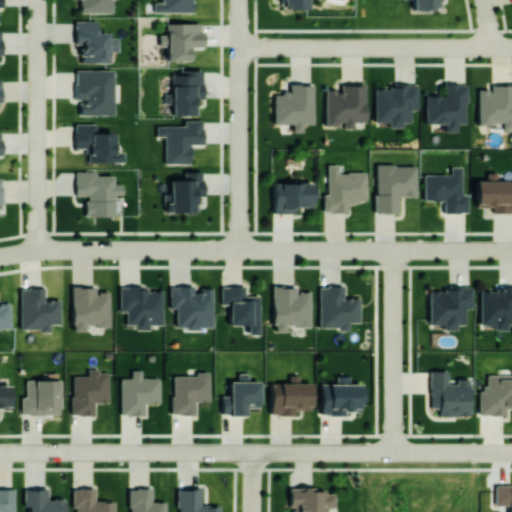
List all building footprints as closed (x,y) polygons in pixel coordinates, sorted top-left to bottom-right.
[(75,0),(75,11),(109,12),(109,0),(75,0)] [(192,11),(191,0),(160,0),(161,1),(153,1),(153,12),(192,11)] [(281,0),(282,9),(307,8),(307,0),(281,0)] [(411,0),(411,9),(439,8),(438,0),(411,0)] [(105,62),(105,51),(115,51),(115,37),(105,37),(105,32),(95,32),(95,20),(75,20),(75,62),(105,62)] [(165,59),(191,59),(191,46),(201,46),(201,22),(166,22),(165,59)] [(111,114),(112,69),(74,69),(73,99),(78,99),(77,114),(111,114)] [(180,69),(180,74),(170,75),(171,115),(195,114),(195,98),(202,98),(201,69),(180,69)] [(311,83),(288,83),(288,93),(272,93),(272,123),(291,123),(291,131),(300,131),(300,123),(312,123),(311,83)] [(423,123),(442,123),(442,131),(455,131),(455,122),(464,123),(465,83),(443,83),(442,95),(423,95),(423,123)] [(477,123),(500,123),(500,129),(511,128),(511,83),(488,84),(488,88),(476,89),(477,123)] [(364,121),(364,85),(322,85),(322,126),(338,126),(338,127),(351,127),(351,121),(364,121)] [(372,85),(372,122),(386,122),(386,127),(400,127),(400,121),(409,121),(409,109),(415,109),(415,85),(372,85)] [(163,163),(189,163),(190,143),(202,143),(202,120),(182,119),(182,125),(155,125),(155,136),(163,136),(163,163)] [(122,161),(122,151),(112,151),(112,132),(94,132),(94,123),(72,123),(72,149),(86,149),(86,161),(122,161)] [(347,212),(346,201),(365,201),(365,171),(338,172),(337,164),(326,164),(327,193),(322,193),(322,212),(347,212)] [(374,164),(374,212),(396,213),(397,195),(415,195),(415,165),(374,164)] [(422,174),(423,200),(441,200),(442,212),(466,212),(466,193),(461,193),(460,166),(450,166),(450,174),(422,174)] [(84,216),(113,215),(113,193),(121,193),(120,184),(112,184),(112,175),(94,175),(94,171),(73,171),(74,195),(83,195),(84,216)] [(168,179),(168,202),(164,202),(164,212),(195,212),(195,195),(201,195),(202,171),(183,171),(183,179),(168,179)] [(474,206),(489,207),(489,212),(511,211),(511,180),(496,180),(496,172),(485,172),(485,180),(475,180),(474,206)] [(271,182),(271,213),(294,212),(294,206),(311,206),(311,181),(271,182)] [(210,328),(211,287),(191,287),(191,285),(168,285),(167,308),(174,308),(173,327),(210,328)] [(227,325),(247,325),(247,334),(257,334),(258,295),(243,295),(243,285),(219,285),(219,301),(227,301),(227,325)] [(317,328),(346,328),(346,322),(357,322),(357,297),(342,297),(342,285),(317,285),(317,328)] [(107,328),(107,291),(94,291),(94,286),(70,286),(70,328),(107,328)] [(307,326),(308,291),(295,291),(295,286),(271,286),(271,331),(283,331),(284,325),(307,326)] [(19,330),(48,330),(47,324),(58,324),(58,299),(44,299),(44,287),(18,288),(19,330)] [(160,287),(117,287),(117,311),(124,311),(124,324),(132,324),(132,329),(146,329),(146,324),(160,324),(160,287)] [(470,308),(470,288),(426,287),(425,324),(440,324),(440,329),(454,329),(454,324),(463,324),(463,308),(470,308)] [(511,287),(477,287),(477,324),(491,324),(491,329),(506,329),(506,324),(511,324),(511,287)] [(9,302),(0,302),(0,314),(0,327),(9,327),(9,302)] [(159,377),(140,377),(140,369),(130,369),(130,377),(119,377),(119,414),(143,414),(143,403),(159,403),(159,377)] [(71,375),(70,414),(92,414),(92,402),(107,402),(107,370),(87,370),(87,375),(71,375)] [(468,378),(455,378),(455,384),(446,384),(446,370),(428,370),(428,407),(436,407),(436,415),(468,415),(468,378)] [(258,407),(259,380),(247,380),(247,372),(237,372),(237,380),(228,380),(227,394),(220,394),(220,415),(244,415),(244,406),(258,407)] [(170,373),(171,414),(193,414),(193,401),(208,401),(208,373),(170,373)] [(309,382),(297,382),(297,374),(288,374),(288,382),(268,382),(269,414),(293,414),(293,409),(310,409),(309,382)] [(511,374),(485,374),(485,387),(477,387),(477,415),(505,415),(505,408),(511,407),(511,374)] [(318,383),(318,415),(344,415),(344,411),(359,411),(359,383),(348,383),(348,375),(335,375),(334,383),(318,383)] [(59,379),(25,379),(24,395),(20,394),(19,414),(58,414),(59,379)] [(0,393),(0,409),(9,409),(10,384),(0,384),(0,393)] [(507,511),(511,511),(511,488),(510,488),(510,484),(492,485),(493,505),(507,505),(507,511)] [(291,511),(324,511),(325,507),(332,507),(332,491),(314,491),(314,486),(287,487),(287,505),(291,505),(291,511)] [(112,511),(113,500),(93,500),(93,488),(71,487),(71,506),(75,506),(74,511),(112,511)] [(151,501),(150,487),(128,488),(128,511),(164,511),(165,500),(151,501)] [(0,509),(0,511),(13,511),(13,488),(0,488),(0,509)] [(26,511),(64,511),(65,498),(46,497),(46,488),(22,488),(22,505),(27,505),(26,511)] [(177,511),(217,511),(218,504),(200,505),(200,488),(177,488),(177,511)]
